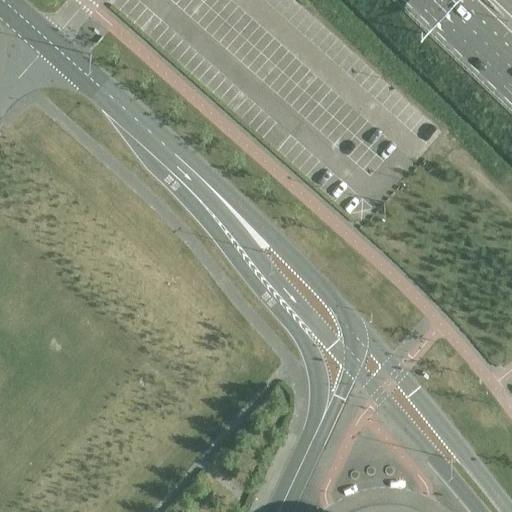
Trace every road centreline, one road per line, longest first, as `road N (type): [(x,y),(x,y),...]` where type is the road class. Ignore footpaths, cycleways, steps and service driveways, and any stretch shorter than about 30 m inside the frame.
road 1 (tertiary): [(471,485),(459,449),(397,374),(291,260),(255,240)]
road 2 (tertiary): [(255,240),(270,279),(444,469),(471,485)]
road 3 (tertiary): [(255,240),(49,44)]
